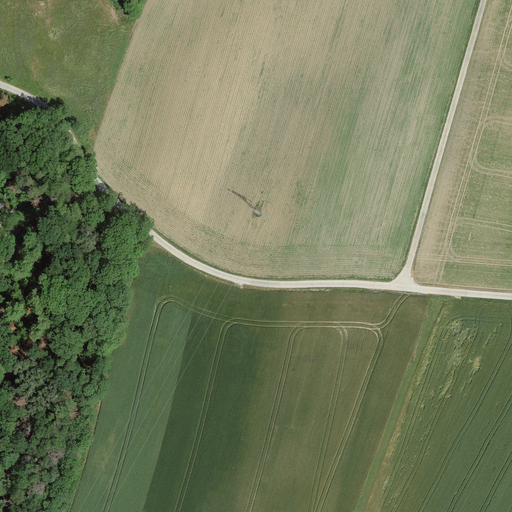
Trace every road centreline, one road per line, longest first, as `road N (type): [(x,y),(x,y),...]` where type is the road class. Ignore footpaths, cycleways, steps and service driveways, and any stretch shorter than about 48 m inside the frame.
road 1 (track): [(511,296),(247,281),(206,268),(109,196),(51,112),(0,84)]
road 2 (track): [(482,0),(402,287)]
